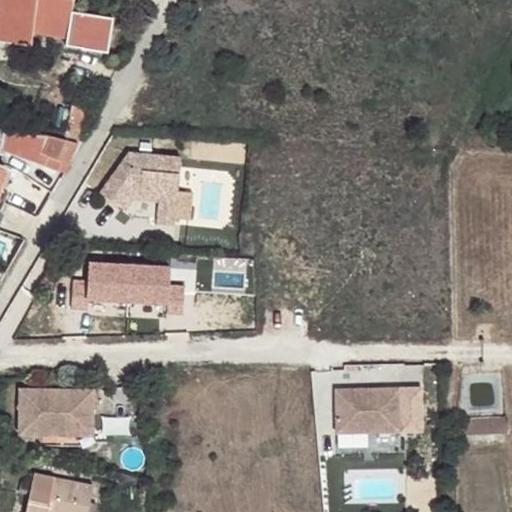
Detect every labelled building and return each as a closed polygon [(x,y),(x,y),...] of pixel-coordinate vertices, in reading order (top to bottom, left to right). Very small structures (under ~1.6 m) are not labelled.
[(63,0),(0,0),(0,41),(31,45),(32,33),(34,16),(69,21),(72,2),(63,0)] [(67,38),(69,21),(34,16),(32,33),(67,38)] [(89,107),(73,103),(70,113),(64,112),(63,120),(69,121),(66,135),(82,140),(89,107)] [(69,170),(78,142),(65,139),(63,144),(54,141),(4,136),(3,155),(58,177),(62,167),(69,170)] [(128,152),(100,192),(121,208),(131,195),(158,198),(156,223),(174,225),(181,158),(128,152)] [(94,390),(19,389),(18,436),(93,437),(94,390)] [(400,432),(399,389),(336,390),(337,433),(400,432)] [(466,432),(482,431),(481,419),(488,419),(489,434),(506,433),(505,417),(465,419),(466,432)] [(87,511),(93,485),(34,473),(26,511),(87,511)]
